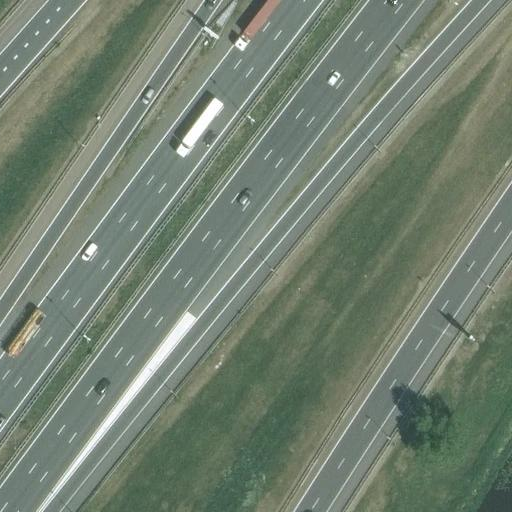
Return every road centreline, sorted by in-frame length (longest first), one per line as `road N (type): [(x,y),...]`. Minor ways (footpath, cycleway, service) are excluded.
road 1 (motorway): [(29,511),(482,0)]
road 2 (motorway): [(16,511),(396,0)]
road 3 (motorway): [(297,0),(0,395)]
road 4 (motorway): [(209,0),(0,313)]
road 5 (motorway): [(310,511),(511,207)]
